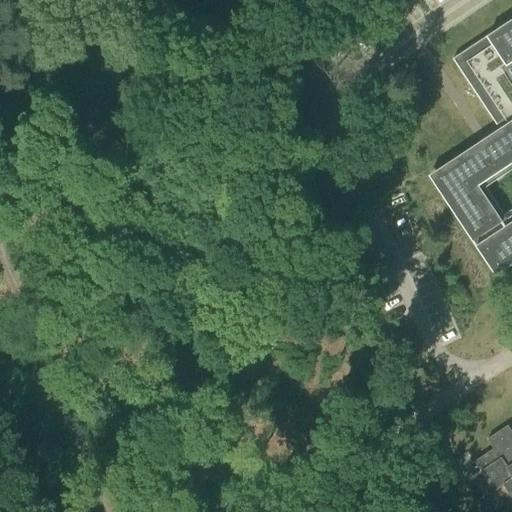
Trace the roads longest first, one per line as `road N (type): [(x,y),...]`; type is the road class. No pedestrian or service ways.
road 1 (residential): [(474,375),(435,356),(327,107),(311,57),(308,0)]
road 2 (track): [(276,511),(474,375)]
road 3 (track): [(84,511),(0,307)]
